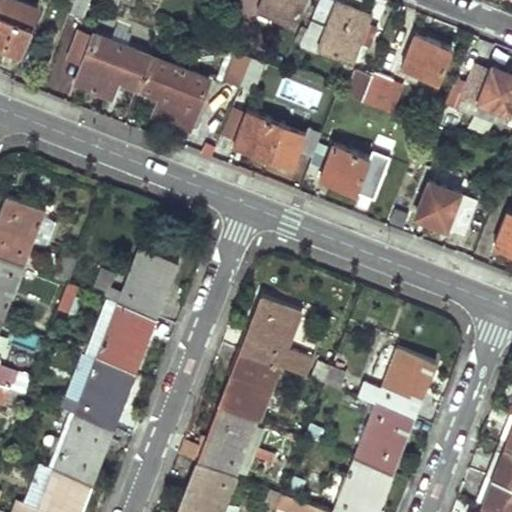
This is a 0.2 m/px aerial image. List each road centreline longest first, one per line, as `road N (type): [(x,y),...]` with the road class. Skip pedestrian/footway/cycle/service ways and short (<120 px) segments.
road 1 (residential): [(128,511),(248,205)]
road 2 (tertiary): [(504,306),(248,205)]
road 3 (tertiary): [(248,205),(0,108)]
road 4 (residential): [(504,306),(424,511)]
